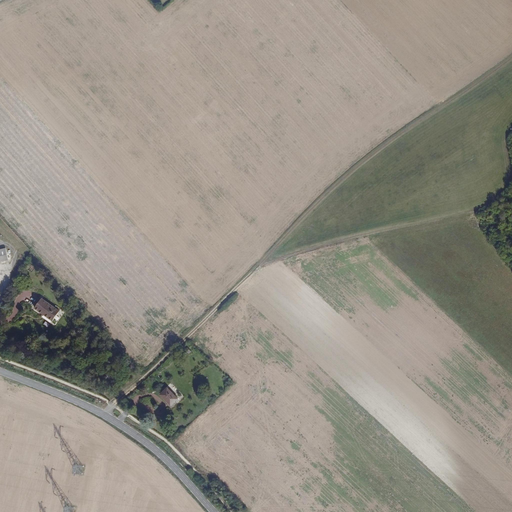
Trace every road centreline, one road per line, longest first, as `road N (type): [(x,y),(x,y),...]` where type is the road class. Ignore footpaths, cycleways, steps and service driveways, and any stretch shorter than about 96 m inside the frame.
road 1 (track): [(103,414),(257,270),(358,237),(464,216),(511,185)]
road 2 (track): [(257,270),(379,147),(511,58)]
road 3 (tertiary): [(213,511),(130,430),(0,370)]
